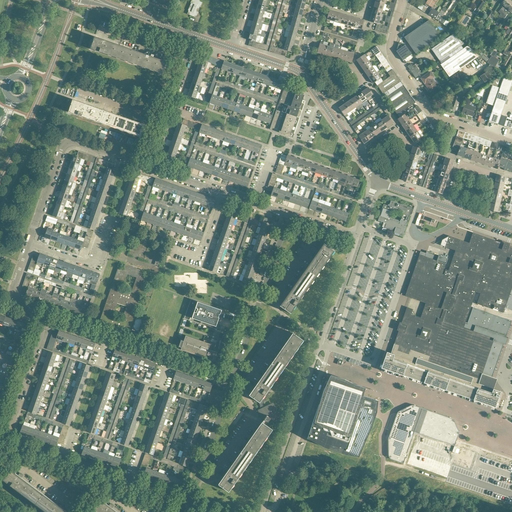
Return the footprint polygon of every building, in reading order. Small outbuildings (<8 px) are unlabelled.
[(200,7),(202,3),(200,2),(200,1),(197,0),(191,0),(190,3),(191,3),(188,11),(189,11),(187,14),(191,16),(196,18),(197,14),(200,7)] [(481,0),(476,8),(480,11),(485,3),(481,0)] [(502,8),(498,12),(501,14),(511,2),(509,0),(504,0),(501,3),(504,5),(501,8),(502,8)] [(303,9),(305,3),(298,1),(296,7),(303,9)] [(375,2),(373,8),(382,11),(384,4),(375,2)] [(511,13),(511,11),(511,2),(501,14),(505,18),(507,14),(506,13),(508,10),(511,13)] [(264,11),(266,5),(258,3),(257,9),(264,11)] [(291,13),(294,13),(302,16),(303,9),(296,7),(293,6),(291,13)] [(373,8),(371,15),(380,17),(382,11),(373,8)] [(436,19),(439,14),(440,13),(432,8),(428,15),(436,19)] [(262,17),(264,11),(257,9),(255,15),(262,17)] [(490,10),(484,19),(488,21),(493,12),(490,10)] [(336,13),(330,11),(326,22),(329,23),(330,21),(334,22),(336,13)] [(300,22),(302,16),(294,13),(293,19),(300,22)] [(334,22),(340,24),(343,15),(336,13),(334,22)] [(253,21),(261,23),(262,17),(255,15),(253,21)] [(349,17),(343,15),(340,24),(347,26),(349,17)] [(369,22),(377,24),(378,24),(380,17),(371,15),(369,22)] [(441,16),(438,21),(443,24),(446,19),(443,16),(441,16)] [(347,26),(354,27),(356,18),(349,17),(347,26)] [(357,31),(360,32),(364,21),(356,18),(354,27),(358,29),(357,31)] [(291,26),(298,28),(300,22),(293,19),(291,26)] [(440,37),(429,20),(404,37),(416,54),(440,37)] [(253,21),(251,27),(259,29),(261,30),(263,24),(261,23),(253,21)] [(291,26),(289,32),(297,34),(298,28),(291,26)] [(257,36),(259,29),(251,27),(250,33),(257,36)] [(295,40),(297,34),(289,32),(287,38),(295,40)] [(250,33),(248,40),(250,40),(254,41),(255,42),(256,42),(259,43),(261,37),(257,36),(250,33)] [(464,44),(453,34),(432,49),(440,61),(464,44)] [(95,37),(91,49),(162,74),(167,62),(166,62),(109,42),(95,38),(95,37)] [(293,46),(295,40),(287,38),(286,44),(293,46)] [(323,42),(321,42),(317,53),(324,55),(327,46),(323,45),(323,42)] [(399,43),(396,51),(403,61),(412,54),(405,44),(399,43)] [(284,50),(285,50),(288,51),(291,52),(293,46),(286,44),(284,50)] [(333,48),(331,57),(338,59),(340,50),(341,47),(334,45),(333,48)] [(511,47),(508,45),(503,54),(508,56),(511,51),(511,48),(511,47)] [(324,55),(331,57),(333,48),(327,46),(324,55)] [(376,46),(372,50),(376,56),(380,52),(376,46)] [(479,56),(467,46),(441,65),(449,77),(477,58),(479,60),(482,58),(479,56)] [(338,59),(344,61),(347,52),(340,50),(338,59)] [(344,61),(351,63),(355,51),(351,51),(351,53),(347,52),(344,61)] [(380,52),(376,56),(380,61),(384,58),(380,52)] [(487,63),(489,59),(481,53),(479,56),(482,58),(487,63)] [(368,56),(366,54),(363,56),(357,60),(361,66),(368,61),(366,57),(368,56)] [(489,59),(487,63),(490,65),(491,66),(494,69),(499,60),(496,58),(491,56),(489,59)] [(384,58),(380,61),(384,67),(388,64),(384,58)] [(200,60),(198,66),(206,68),(208,62),(206,62),(204,61),(200,60)] [(224,61),(221,69),(228,71),(230,64),(224,62),(225,61),(224,61)] [(368,61),(361,66),(365,72),(372,67),(368,61)] [(228,71),(233,73),(236,66),(230,64),(228,71)] [(393,70),(388,64),(384,67),(388,73),(393,70)] [(411,64),(407,67),(411,72),(413,72),(414,74),(413,74),(415,78),(422,74),(415,64),(412,66),(411,64)] [(204,74),(206,68),(198,66),(196,72),(204,74)] [(242,68),(236,66),(233,73),(239,76),(242,68)] [(372,67),(365,72),(369,78),(376,72),(372,67)] [(248,70),(242,68),(239,76),(245,78),(248,70)] [(254,72),(248,70),(245,78),(251,80),(254,72)] [(383,82),(377,86),(383,94),(401,81),(393,70),(388,73),(387,73),(390,76),(382,81),(383,82)] [(380,78),(378,75),(380,73),(378,71),(376,72),(369,78),(373,84),(375,82),(380,78)] [(484,83),(492,77),(488,71),(479,76),(484,83)] [(196,72),(194,78),(202,80),(204,74),(196,72)] [(260,74),(254,72),(251,80),(257,82),(260,74)] [(426,86),(430,91),(437,86),(432,78),(434,77),(430,72),(421,78),(425,83),(427,85),(426,86)] [(263,84),(266,76),(260,74),(257,82),(257,84),(262,86),(263,84)] [(492,85),(486,103),(493,106),(494,105),(496,98),(498,92),(501,85),(503,78),(503,77),(501,75),(489,84),(492,85)] [(272,78),(266,76),(263,84),(269,86),(272,78)] [(200,86),(202,80),(194,78),(192,84),(200,86)] [(278,80),(272,78),(269,86),(275,88),(278,80)] [(511,80),(503,78),(501,85),(510,89),(511,83),(511,80)] [(284,82),(278,80),(275,88),(281,90),(284,82)] [(401,81),(383,94),(398,115),(416,103),(411,96),(411,97),(409,94),(410,94),(401,81)] [(192,84),(190,90),(198,92),(200,93),(202,87),(200,86),(192,84)] [(501,85),(498,92),(508,95),(510,89),(501,85)] [(485,87),(475,94),(482,96),(485,87)] [(362,92),(368,99),(368,100),(369,101),(372,99),(375,97),(368,88),(362,92)] [(296,93),(285,89),(284,89),(279,102),(299,110),(302,110),(304,104),(301,103),(302,100),(304,96),(296,93)] [(188,96),(196,98),(198,92),(190,90),(188,95),(187,95),(188,96)] [(362,92),(356,96),(362,103),(368,99),(362,92)] [(498,92),(496,98),(506,102),(508,95),(498,92)] [(210,103),(216,105),(219,97),(213,95),(210,103)] [(356,107),(362,103),(356,96),(351,100),(356,107)] [(453,96),(449,107),(453,108),(452,110),(457,111),(461,99),(453,96)] [(225,99),(219,97),(216,105),(222,107),(225,99)] [(496,98),(494,105),(503,108),(506,102),(496,98)] [(231,101),(225,99),(222,107),(228,109),(231,101)] [(145,125),(79,102),(73,100),(69,112),(70,112),(140,137),(141,137),(145,125)] [(351,100),(345,104),(350,111),(356,107),(351,100)] [(237,103),(231,101),(228,109),(234,111),(237,103)] [(282,112),(297,117),(299,110),(279,102),(278,105),(283,107),(282,112)] [(242,105),(237,103),(234,111),(240,113),(242,105)] [(465,103),(462,113),(472,116),(475,107),(471,106),(471,105),(465,103)] [(345,104),(339,108),(346,118),(348,116),(347,114),(350,111),(345,104)] [(248,107),(242,105),(240,113),(246,115),(248,107)] [(417,115),(422,111),(418,105),(413,109),(417,115)] [(493,106),(492,112),(501,115),(503,108),(494,105),(493,106)] [(254,109),(248,107),(246,115),(252,117),(254,109)] [(260,111),(254,109),(252,117),(257,119),(260,111)] [(282,112),(276,110),(270,129),(288,136),(290,136),(293,137),(294,134),(299,118),(297,117),(282,112)] [(266,113),(260,111),(257,119),(263,121),(266,113)] [(424,118),(426,117),(422,111),(417,115),(421,121),(424,118)] [(488,121),(498,124),(501,115),(492,112),(488,121)] [(272,115),(266,113),(263,121),(269,123),(269,124),(269,123),(270,123),(272,115)] [(385,118),(382,120),(387,128),(393,123),(386,114),(384,116),(385,118)] [(398,119),(402,125),(409,120),(405,114),(400,118),(398,119)] [(511,129),(511,128),(511,118),(507,117),(503,126),(511,129)] [(382,120),(376,124),(381,132),(387,128),(382,120)] [(413,126),(409,120),(402,125),(406,131),(413,126)] [(178,123),(176,129),(184,132),(186,126),(185,125),(182,124),(178,123)] [(202,125),(203,124),(202,124),(202,125),(199,133),(205,135),(208,127),(202,125)] [(376,136),(381,132),(376,124),(370,128),(376,136)] [(406,131),(410,137),(417,132),(413,126),(406,131)] [(214,129),(208,127),(205,135),(211,137),(214,129)] [(370,128),(368,130),(364,132),(370,140),(376,136),(370,128)] [(182,138),(184,132),(176,129),(174,135),(182,138)] [(220,131),(214,129),(211,137),(217,139),(220,131)] [(226,133),(220,131),(217,139),(223,141),(226,133)] [(360,132),(357,134),(364,144),(370,140),(364,132),(361,134),(360,132)] [(420,138),(423,136),(422,134),(420,135),(417,132),(410,137),(414,143),(420,138)] [(463,138),(470,140),(472,135),(465,132),(464,135),(463,138)] [(232,135),(226,133),(223,141),(229,143),(232,135)] [(174,135),(172,141),(180,144),(182,138),(174,135)] [(232,135),(229,143),(235,145),(238,137),(232,135)] [(244,139),(238,137),(235,145),(241,147),(244,139)] [(478,137),(476,143),(483,145),(485,139),(478,137)] [(250,142),(244,139),(241,147),(247,149),(250,142)] [(491,142),(485,139),(483,145),(490,147),(491,142)] [(178,150),(180,144),(172,141),(170,147),(178,150)] [(250,142),(247,149),(253,151),(256,144),(250,142)] [(491,142),(490,147),(496,150),(498,144),(491,142)] [(262,146),(256,144),(253,151),(259,153),(259,154),(262,146)] [(505,146),(498,144),(496,150),(503,152),(505,146)] [(413,146),(410,153),(419,156),(421,152),(423,153),(424,150),(413,146)] [(458,153),(457,155),(464,158),(467,149),(460,146),(460,147),(459,149),(458,153)] [(170,147),(168,153),(176,156),(178,150),(170,147)] [(464,158),(470,160),(473,151),(474,149),(467,147),(467,149),(464,158)] [(473,151),(470,160),(477,162),(480,153),(473,151)] [(166,159),(174,162),(176,156),(168,153),(166,159),(165,159),(166,159)] [(410,153),(408,160),(417,163),(419,156),(410,153)] [(480,153),(477,162),(484,165),(487,156),(480,153)] [(290,168),(291,164),(294,157),(294,156),(294,157),(288,155),(288,154),(288,155),(287,156),(286,160),(285,162),(285,163),(284,166),(290,168)] [(73,156),(71,162),(79,165),(81,159),(79,158),(76,157),(73,156)] [(484,165),(490,167),(493,158),(487,156),(484,165)] [(493,158),(490,167),(497,169),(500,160),(496,159),(497,157),(494,156),(493,158)] [(294,157),(291,164),(290,168),(296,170),(297,166),(300,158),(300,159),(294,157)] [(444,161),(443,165),(452,168),(454,161),(443,157),(442,160),(444,161)] [(188,166),(187,167),(188,167),(188,166),(194,168),(196,160),(190,158),(188,166)] [(297,166),(303,169),(306,160),(306,161),(300,159),(300,158),(297,166)] [(511,161),(501,158),(500,160),(497,169),(498,166),(503,168),(505,168),(504,170),(511,172),(511,161)] [(202,162),(196,160),(194,168),(200,170),(202,162)] [(306,160),(303,169),(309,171),(312,164),(312,162),(311,164),(306,161),(306,160)] [(408,160),(406,167),(415,170),(417,163),(408,160)] [(77,171),(79,165),(71,162),(69,168),(77,171)] [(208,165),(202,162),(200,170),(206,172),(208,165)] [(309,171),(315,173),(318,166),(318,165),(318,164),(317,166),(312,164),(309,171)] [(214,167),(208,165),(206,172),(212,174),(214,167)] [(441,171),(450,174),(452,168),(443,165),(441,171)] [(323,168),(318,166),(315,173),(321,175),(324,167),(323,168)] [(220,169),(214,167),(212,174),(218,177),(220,169)] [(321,175),(327,177),(329,170),(324,168),(324,167),(321,175)] [(406,167),(403,173),(412,176),(415,170),(406,167)] [(69,168),(67,174),(75,177),(78,178),(79,176),(77,175),(79,172),(77,171),(69,168)] [(105,174),(113,176),(115,171),(115,170),(112,169),(109,168),(107,168),(105,174)] [(226,171),(220,169),(218,177),(224,179),(226,171)] [(330,169),(329,170),(327,177),(333,179),(335,172),(330,170),(330,169)] [(232,173),(226,171),(224,179),(229,181),(232,173)] [(335,172),(333,179),(339,181),(342,174),(341,174),(342,173),(341,174),(336,172),(336,171),(335,172)] [(441,171),(438,178),(447,181),(450,174),(441,171)] [(238,175),(232,173),(229,181),(235,183),(238,175)] [(403,173),(401,180),(412,184),(413,181),(411,180),(412,176),(403,173)] [(65,180),(73,183),(75,177),(67,174),(65,180)] [(111,182),(113,176),(105,174),(102,180),(111,182)] [(338,183),(338,184),(344,186),(347,176),(348,175),(347,176),(342,174),(339,181),(338,183)] [(244,177),(238,175),(235,183),(241,185),(244,177)] [(507,181),(508,178),(496,175),(495,182),(504,184),(505,180),(507,181)] [(347,176),(344,186),(346,187),(348,184),(351,185),(353,178),(354,177),(353,178),(347,176)] [(137,179),(135,178),(132,177),(131,177),(132,177),(130,183),(137,186),(140,180),(137,179)] [(250,179),(244,177),(241,185),(247,187),(247,188),(247,187),(250,179)] [(159,189),(162,181),(156,179),(156,178),(156,179),(153,187),(159,189)] [(353,178),(351,185),(350,189),(352,190),(357,187),(359,180),(360,179),(359,179),(359,180),(353,178)] [(436,185),(445,188),(447,181),(438,178),(436,185)] [(65,180),(63,186),(71,189),(73,183),(65,180)] [(100,186),(108,188),(111,182),(102,180),(100,186)] [(159,189),(165,191),(168,183),(162,181),(159,189)] [(495,182),(493,189),(502,191),(504,184),(495,182)] [(135,192),(137,186),(130,183),(128,189),(135,192)] [(174,185),(168,183),(165,191),(171,193),(174,185)] [(171,193),(177,195),(180,187),(174,185),(171,193)] [(433,187),(432,190),(443,194),(445,188),(436,185),(435,188),(433,187)] [(69,195),(71,189),(63,186),(61,192),(69,195)] [(106,194),(108,188),(100,186),(98,192),(106,194)] [(177,195),(183,197),(185,189),(180,187),(177,195)] [(271,195),(277,197),(280,189),(274,187),(273,189),(272,192),(271,195),(271,196),(271,195)] [(128,189),(126,195),(133,198),(135,192),(128,189)] [(183,197),(189,199),(191,191),(185,189),(183,197)] [(286,191),(280,189),(277,197),(283,199),(286,191)] [(493,189),(492,196),(501,198),(502,191),(493,189)] [(189,199),(195,201),(197,193),(191,191),(189,199)] [(283,199),(289,201),(292,193),(286,191),(283,199)] [(61,192),(59,198),(67,201),(67,199),(71,200),(72,196),(69,195),(61,192)] [(96,198),(104,200),(106,194),(98,192),(96,198)] [(195,201),(201,203),(203,195),(197,193),(195,201)] [(298,195),(292,193),(289,201),(295,203),(298,195)] [(131,204),(133,198),(126,195),(124,201),(131,204)] [(209,197),(203,195),(201,203),(207,205),(209,197)] [(295,203),(301,206),(304,198),(298,195),(295,203)] [(501,198),(492,196),(490,203),(502,206),(503,199),(501,198)] [(207,205),(213,207),(215,199),(216,199),(215,199),(215,200),(209,197),(207,205)] [(57,204),(65,207),(68,208),(70,202),(67,201),(59,198),(57,204)] [(102,206),(104,200),(96,198),(94,203),(102,206)] [(310,200),(304,198),(301,206),(307,208),(310,200)] [(318,203),(312,200),(309,208),(309,209),(310,208),(315,210),(318,203)] [(124,201),(121,207),(129,210),(131,204),(124,201)] [(386,223),(386,225),(385,228),(384,228),(383,228),(382,228),(382,229),(382,230),(383,231),(386,232),(386,231),(394,234),(394,232),(399,234),(399,236),(402,237),(412,208),(391,201),(389,205),(388,204),(388,206),(383,204),(383,206),(382,209),(383,209),(381,216),(380,216),(379,216),(378,221),(386,223)] [(92,209),(100,212),(102,206),(94,203),(92,209)] [(315,210),(321,213),(324,205),(318,203),(315,210)] [(490,203),(489,210),(500,212),(501,210),(502,206),(490,203)] [(55,210),(63,213),(65,207),(57,204),(55,210)] [(330,207),(324,205),(321,213),(327,215),(330,207)] [(119,213),(127,216),(128,215),(127,215),(129,210),(121,207),(119,213)] [(327,215),(333,217),(336,209),(330,207),(327,215)] [(98,218),(100,212),(92,209),(90,215),(98,218)] [(342,211),(336,209),(333,217),(339,219),(342,211)] [(53,216),(61,219),(62,219),(64,213),(63,213),(55,210),(53,216),(52,215),(52,216),(53,216)] [(229,210),(227,216),(235,219),(237,213),(229,210)] [(345,221),(348,213),(342,211),(339,219),(345,221)] [(141,220),(147,222),(150,214),(144,212),(141,220),(141,221),(141,220)] [(147,222),(153,224),(156,216),(150,214),(147,222)] [(88,221),(96,224),(98,218),(90,215),(88,221)] [(241,221),(244,222),(247,223),(249,217),(243,215),(241,221)] [(162,219),(156,216),(153,224),(159,226),(162,219)] [(233,225),(235,219),(227,216),(225,222),(233,225)] [(272,220),(264,218),(263,222),(261,228),(269,231),(271,225),(272,220)] [(168,221),(162,219),(159,226),(165,228),(168,221)] [(94,230),(96,224),(88,221),(86,228),(94,230),(95,230),(94,230)] [(165,228),(171,230),(174,223),(168,221),(165,228)] [(225,222),(223,228),(231,231),(233,225),(225,222)] [(171,230),(177,232),(180,225),(174,223),(171,230)] [(177,232),(183,235),(186,227),(180,225),(177,232)] [(45,237),(44,238),(45,238),(45,237),(51,239),(54,232),(53,232),(54,229),(48,227),(47,229),(45,237)] [(183,235),(189,237),(192,229),(186,227),(183,235)] [(229,237),(231,231),(223,228),(221,234),(229,237)] [(266,237),(269,231),(261,228),(259,234),(266,237)] [(189,237),(195,239),(198,231),(192,229),(189,237)] [(60,234),(57,242),(63,244),(66,236),(63,235),(64,232),(61,231),(60,234)] [(204,233),(198,231),(195,239),(201,241),(204,233)] [(60,234),(54,232),(51,239),(57,242),(60,234)] [(399,330),(394,344),(399,345),(398,351),(480,379),(482,374),(491,377),(491,378),(492,378),(498,361),(504,344),(505,344),(506,340),(507,337),(506,337),(511,321),(473,307),(468,323),(466,322),(480,282),(484,284),(483,286),(482,285),(480,290),(482,290),(477,304),(501,312),(503,313),(505,308),(511,310),(511,246),(508,245),(509,244),(507,244),(504,243),(504,244),(478,235),(473,233),(469,243),(460,240),(449,236),(442,240),(440,245),(455,251),(448,271),(446,270),(440,285),(439,284),(447,259),(437,255),(427,251),(426,253),(420,251),(407,289),(405,296),(411,298),(425,303),(420,318),(411,315),(413,309),(408,308),(408,307),(407,307),(401,323),(400,323),(400,325),(398,330),(399,330)] [(221,234),(219,240),(227,243),(229,237),(221,234)] [(259,234),(257,240),(264,243),(266,237),(259,234)] [(72,238),(66,236),(63,244),(69,246),(72,238)] [(69,246),(75,248),(77,240),(72,238),(69,246)] [(82,247),(83,244),(84,242),(83,242),(77,240),(75,248),(80,250),(81,250),(82,247)] [(225,249),(227,243),(219,240),(217,246),(225,249)] [(262,249),(264,243),(257,240),(254,246),(262,249)] [(166,243),(162,242),(154,265),(158,266),(166,243)] [(289,293),(280,306),(290,313),(291,313),(334,251),(324,244),(289,293)] [(217,246),(215,252),(223,255),(225,249),(217,246)] [(254,246),(252,252),(260,255),(262,249),(254,246)] [(221,261),(223,255),(215,252),(213,258),(221,261)] [(258,261),(260,255),(252,252),(250,258),(258,261)] [(43,267),(44,264),(46,256),(40,254),(40,253),(40,254),(39,257),(38,260),(37,262),(36,264),(43,267)] [(46,256),(44,264),(43,267),(45,267),(46,265),(49,266),(52,258),(46,256)] [(58,260),(52,258),(49,266),(48,269),(51,270),(52,267),(56,268),(58,260)] [(213,258),(211,264),(219,267),(221,261),(213,258)] [(250,258),(248,264),(256,266),(258,261),(250,258)] [(60,273),(61,270),(64,262),(58,260),(56,268),(55,271),(60,273)] [(70,264),(64,262),(61,270),(67,272),(70,264)] [(72,278),(73,274),(76,267),(70,264),(67,272),(66,276),(72,278)] [(208,269),(208,270),(216,273),(220,274),(222,268),(219,267),(211,264),(209,270),(208,269)] [(254,272),(256,266),(248,264),(246,270),(254,272)] [(133,267),(132,267),(125,265),(123,270),(118,268),(100,321),(99,321),(107,324),(129,332),(129,331),(147,279),(148,279),(148,278),(143,277),(145,271),(144,271),(144,272),(137,269),(136,271),(132,270),(133,267)] [(82,269),(76,267),(73,274),(79,276),(82,269)] [(79,276),(78,279),(81,280),(82,277),(85,278),(88,271),(82,269),(79,276)] [(246,270),(244,276),(252,278),(254,272),(246,270)] [(94,273),(88,271),(85,278),(84,281),(86,282),(87,283),(89,284),(90,283),(91,280),(94,273)] [(94,273),(91,280),(90,283),(96,285),(97,282),(100,275),(100,274),(100,275),(94,273)] [(242,281),(242,282),(250,284),(251,284),(250,284),(252,278),(244,276),(242,281)] [(30,297),(32,297),(34,289),(35,287),(29,284),(28,287),(28,290),(26,292),(25,295),(26,295),(25,296),(26,296),(25,297),(29,298),(30,297)] [(40,292),(34,289),(32,297),(38,299),(40,292)] [(43,303),(47,294),(48,291),(41,289),(40,292),(38,299),(44,302),(43,303)] [(50,304),(52,296),(53,293),(48,291),(47,294),(43,303),(47,304),(47,303),(50,304)] [(56,306),(58,298),(59,295),(53,293),(52,296),(50,304),(56,306)] [(62,308),(64,300),(65,297),(59,295),(58,298),(56,306),(62,308)] [(67,310),(70,302),(71,300),(71,299),(65,297),(64,300),(62,308),(67,310)] [(216,327),(217,323),(218,323),(218,322),(222,310),(191,299),(184,318),(189,320),(190,318),(201,321),(201,323),(215,328),(215,326),(216,327)] [(71,300),(70,302),(67,310),(73,312),(76,304),(77,302),(71,300)] [(82,306),(76,304),(73,312),(79,314),(82,306)] [(85,316),(88,308),(82,306),(79,314),(85,316),(85,317),(85,316)] [(3,325),(9,327),(11,319),(5,317),(3,325)] [(143,320),(136,317),(132,330),(138,332),(143,320)] [(17,321),(11,319),(9,327),(8,329),(14,331),(14,330),(17,321)] [(20,333),(20,331),(23,323),(17,321),(14,330),(20,332),(19,333),(20,333)] [(29,325),(23,323),(20,331),(20,333),(26,336),(27,333),(29,325)] [(58,334),(57,337),(56,339),(61,340),(63,341),(65,333),(59,331),(60,330),(59,331),(58,334)] [(69,343),(69,340),(71,335),(65,333),(63,341),(69,343)] [(218,484),(220,485),(229,492),(272,430),(266,425),(268,422),(270,419),(280,421),(273,404),(264,408),(262,404),(270,392),(268,391),(270,388),(303,340),(294,334),(293,333),(249,395),(259,402),(259,403),(261,410),(259,410),(260,417),(265,418),(262,423),(262,422),(218,484)] [(214,363),(216,364),(218,365),(219,365),(220,363),(222,363),(223,359),(224,355),(226,356),(228,350),(226,350),(230,340),(230,339),(229,339),(230,336),(224,334),(223,337),(222,336),(222,338),(222,339),(221,340),(221,341),(220,340),(218,345),(216,344),(214,349),(213,351),(208,349),(210,344),(186,335),(184,341),(181,340),(182,340),(181,340),(178,349),(214,361),(215,361),(214,363)] [(77,337),(71,335),(69,340),(69,343),(74,345),(77,337)] [(80,347),(83,340),(83,339),(77,337),(74,345),(80,347)] [(80,347),(86,349),(89,341),(83,339),(83,340),(80,347)] [(95,343),(89,341),(86,349),(92,351),(93,351),(95,343)] [(384,359),(381,368),(403,376),(403,375),(417,380),(417,381),(419,382),(421,382),(424,383),(445,391),(446,390),(473,400),(495,408),(498,398),(500,399),(503,392),(489,387),(488,387),(478,384),(480,379),(398,351),(399,345),(394,344),(391,353),(385,351),(382,358),(384,359)] [(117,358),(120,351),(115,349),(111,360),(114,360),(115,357),(117,358)] [(49,352),(47,358),(55,360),(57,354),(49,351),(49,352),(48,351),(48,352),(49,352)] [(128,362),(130,355),(125,353),(122,361),(122,363),(124,364),(125,361),(128,362)] [(12,356),(6,354),(3,362),(9,364),(12,356)] [(15,367),(18,359),(18,358),(12,356),(9,364),(15,366),(15,367)] [(138,366),(140,358),(135,356),(132,365),(132,367),(134,367),(135,364),(138,366)] [(53,366),(55,360),(47,358),(45,364),(53,366)] [(148,369),(151,362),(145,360),(143,368),(142,370),(147,372),(148,369)] [(82,363),(80,369),(88,372),(90,366),(82,363)] [(45,364),(43,370),(51,372),(53,373),(55,367),(53,366),(45,364)] [(88,372),(80,369),(78,375),(86,378),(88,372)] [(49,378),(51,372),(43,370),(41,376),(49,378)] [(174,379),(180,381),(182,374),(177,372),(177,371),(176,371),(173,379),(174,379),(174,380),(174,379)] [(105,378),(114,381),(116,375),(108,372),(105,378)] [(188,376),(182,374),(180,381),(186,384),(188,376)] [(86,378),(78,375),(76,381),(84,384),(86,378)] [(319,403),(310,429),(307,439),(311,440),(316,443),(324,447),(345,455),(358,457),(359,457),(372,425),(377,412),(378,401),(363,396),(365,388),(354,384),(345,379),(332,375),(331,375),(330,376),(328,381),(327,381),(326,381),(326,382),(325,382),(324,386),(319,403)] [(41,376),(39,381),(47,384),(49,378),(41,376)] [(194,378),(188,376),(186,384),(192,386),(194,378)] [(103,384),(112,387),(114,381),(105,378),(103,384)] [(200,380),(194,378),(192,386),(198,388),(200,380)] [(206,382),(200,380),(198,388),(204,390),(206,382)] [(3,381),(1,389),(7,391),(9,383),(9,382),(9,383),(3,381)] [(45,390),(47,384),(39,381),(37,387),(45,390)] [(84,384),(76,381),(74,387),(82,390),(84,384)] [(212,384),(206,382),(204,390),(210,392),(210,390),(211,387),(212,384),(213,383),(212,383),(212,384)] [(149,386),(141,383),(139,390),(147,392),(149,386)] [(101,390),(110,393),(112,387),(103,384),(101,390)] [(37,387),(35,393),(43,396),(45,390),(37,387)] [(82,390),(74,387),(72,393),(80,396),(82,390)] [(99,396),(108,399),(110,393),(101,390),(99,396)] [(147,392),(139,390),(137,395),(145,398),(147,392)] [(164,398),(172,401),(174,395),(166,392),(164,398)] [(40,402),(43,396),(35,393),(33,399),(40,402)] [(80,396),(72,393),(70,399),(78,402),(80,396)] [(145,398),(137,395),(135,401),(143,404),(145,398)] [(97,402),(106,405),(108,399),(99,396),(97,402)] [(162,404),(170,407),(172,401),(164,398),(162,404)] [(33,399),(30,405),(38,408),(40,402),(33,399)] [(78,402),(70,399),(68,405),(76,408),(78,402)] [(143,404),(135,401),(133,407),(141,410),(143,404)] [(95,408),(104,411),(106,405),(97,402),(95,408)] [(160,410),(168,413),(170,407),(162,404),(160,410)] [(199,404),(197,410),(205,413),(207,407),(208,407),(199,404)] [(28,411),(36,414),(38,408),(30,405),(28,411)] [(76,408),(68,405),(66,411),(74,414),(76,408)] [(388,439),(388,440),(388,441),(388,454),(388,455),(389,455),(389,456),(390,457),(391,458),(392,458),(404,462),(414,432),(422,408),(414,405),(413,405),(412,405),(412,406),(411,406),(400,411),(399,412),(398,412),(398,413),(397,413),(397,414),(389,436),(389,437),(388,438),(388,439)] [(141,410),(133,407),(131,413),(139,416),(141,410)] [(93,414),(102,417),(104,411),(95,408),(93,414)] [(422,408),(414,432),(454,446),(459,432),(454,421),(454,420),(453,419),(452,419),(452,418),(422,408)] [(158,416),(166,419),(168,413),(160,410),(158,416)] [(203,419),(205,413),(197,410),(195,416),(203,419)] [(74,414),(66,411),(64,417),(72,420),(74,414)] [(139,416),(131,413),(129,419),(137,422),(139,416)] [(91,420),(99,423),(102,417),(93,414),(91,420)] [(156,422),(164,425),(166,419),(158,416),(156,422)] [(195,416),(193,422),(201,424),(203,419),(195,416)] [(64,417),(61,423),(70,426),(72,420),(64,417)] [(137,422),(129,419),(126,425),(135,428),(137,422)] [(89,426),(97,428),(99,423),(91,420),(89,426)] [(154,428),(162,431),(164,425),(156,422),(154,428)] [(199,430),(201,424),(193,422),(191,428),(199,430)] [(29,427),(23,425),(20,433),(20,434),(20,433),(26,435),(26,436),(29,427)] [(135,428),(126,425),(124,431),(132,434),(135,428)] [(89,426),(87,432),(95,435),(97,428),(89,426)] [(32,438),(35,429),(29,427),(26,436),(26,435),(32,437),(32,438)] [(151,434),(160,437),(162,431),(154,428),(151,434)] [(191,428),(189,434),(197,436),(199,430),(191,428)] [(38,440),(41,431),(35,429),(32,438),(32,437),(38,439),(38,440)] [(38,439),(44,441),(47,433),(41,431),(38,440),(38,439)] [(132,434),(124,431),(122,437),(130,440),(132,434)] [(44,441),(50,443),(53,435),(47,433),(44,441),(44,442),(44,441)] [(149,440),(157,443),(160,437),(151,434),(149,440)] [(195,442),(197,436),(189,434),(187,439),(195,442)] [(59,437),(53,435),(50,443),(50,444),(50,443),(56,445),(56,446),(56,445),(56,446),(57,442),(58,439),(59,437)] [(130,440),(122,437),(120,443),(128,446),(130,440)] [(193,448),(195,442),(187,439),(185,445),(193,448)] [(147,446),(155,449),(157,443),(149,440),(147,446)] [(185,445),(183,451),(191,454),(193,448),(185,445)] [(88,457),(91,449),(85,446),(82,454),(82,455),(88,457)] [(153,455),(155,449),(147,446),(145,452),(153,455)] [(94,459),(97,451),(91,449),(88,457),(94,459)] [(103,453),(97,451),(94,459),(100,461),(103,453)] [(189,460),(191,454),(183,451),(181,457),(189,460)] [(106,463),(109,455),(103,453),(100,461),(106,463)] [(112,465),(115,457),(109,455),(106,463),(112,465)] [(115,457),(112,465),(118,467),(121,459),(115,457)] [(189,460),(181,457),(178,463),(187,466),(187,467),(187,466),(189,460)] [(153,470),(146,468),(146,470),(144,474),(144,476),(144,477),(144,476),(150,478),(150,479),(153,470)] [(67,511),(21,478),(22,477),(20,476),(21,474),(20,473),(19,473),(20,473),(18,475),(11,470),(3,480),(46,511),(67,511)] [(159,472),(153,470),(150,479),(150,478),(156,480),(155,481),(156,481),(159,472)] [(161,483),(162,483),(165,474),(159,472),(156,481),(156,480),(162,482),(161,483)] [(168,484),(170,476),(165,474),(162,483),(162,482),(168,484)] [(168,484),(174,486),(176,478),(170,476),(168,484),(167,485),(168,485),(168,484)] [(183,480),(182,480),(176,478),(174,486),(173,487),(174,487),(174,486),(180,488),(179,489),(180,489),(180,488),(183,480)] [(117,511),(112,508),(112,507),(111,506),(112,504),(112,505),(112,504),(110,503),(111,504),(109,506),(102,500),(94,510),(94,511),(94,510),(96,511),(117,511)]
